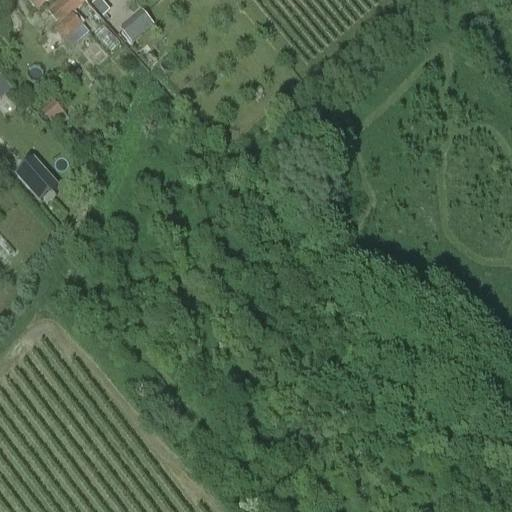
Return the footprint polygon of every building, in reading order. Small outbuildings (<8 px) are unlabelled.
[(44,9),(55,0),(24,0),(38,15),(44,9)] [(80,0),(62,0),(60,2),(48,13),(58,25),(52,31),(64,45),(67,42),(73,48),(88,35),(82,29),(83,28),(82,27),(84,25),(80,21),(78,23),(72,16),(84,4),(80,0)] [(94,0),(90,4),(102,17),(116,5),(111,0),(94,0)] [(143,17),(121,35),(130,45),(151,27),(143,17)] [(51,127),(64,115),(53,102),(39,114),(51,127)] [(32,163),(17,176),(41,205),(57,192),(32,163)]
